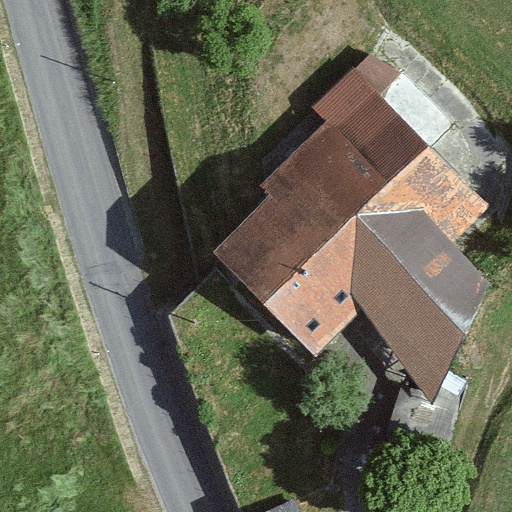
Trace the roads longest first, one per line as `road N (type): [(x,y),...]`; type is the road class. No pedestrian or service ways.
road 1 (tertiary): [(198,511),(114,283),(36,0)]
road 2 (unknown): [(364,356),(370,511)]
